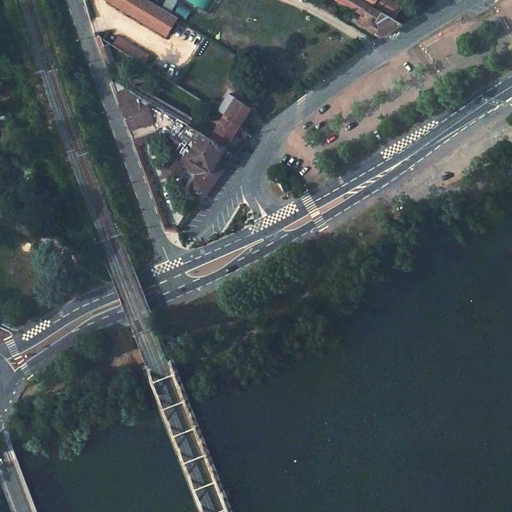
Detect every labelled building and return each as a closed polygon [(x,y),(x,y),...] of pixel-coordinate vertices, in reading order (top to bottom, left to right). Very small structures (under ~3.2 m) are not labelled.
[(188,0),(205,10),(210,0),(188,0)] [(322,0),(318,8),(334,17),(343,0),(322,0)] [(357,0),(348,0),(345,7),(363,16),(358,24),(381,38),(403,26),(374,9),(362,2),(357,0)] [(375,6),(396,19),(403,9),(386,0),(363,0),(362,2),(374,9),(375,6)] [(101,49),(107,66),(115,63),(109,46),(101,49)] [(234,55),(229,62),(206,49),(198,63),(209,69),(204,78),(209,80),(207,85),(204,83),(203,86),(222,98),(238,70),(241,72),(247,63),(234,55)] [(187,56),(182,54),(177,62),(182,65),(187,56)] [(146,55),(141,64),(171,83),(177,73),(146,55)] [(156,139),(175,149),(169,158),(163,167),(163,170),(163,171),(163,173),(165,176),(166,177),(168,178),(172,179),(174,179),(178,177),(184,167),(190,170),(196,174),(190,185),(190,191),(194,196),(200,198),(204,198),(210,191),(216,183),(240,152),(239,151),(211,135),(112,81),(134,140),(140,146),(145,145),(144,143),(156,139)] [(224,113),(211,135),(239,151),(252,135),(248,129),(241,127),(253,108),(229,93),(218,110),(224,113)] [(178,335),(169,338),(174,350),(183,347),(178,335)]
